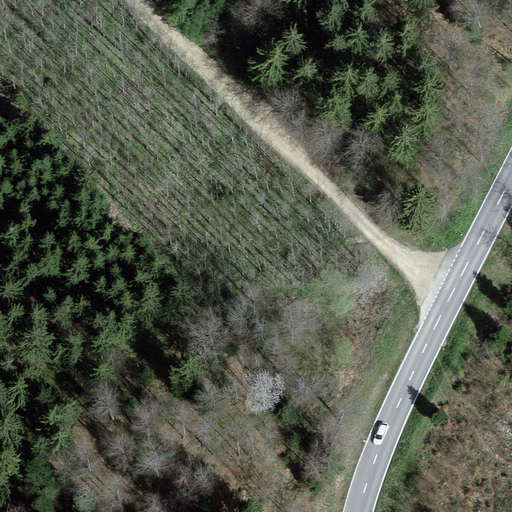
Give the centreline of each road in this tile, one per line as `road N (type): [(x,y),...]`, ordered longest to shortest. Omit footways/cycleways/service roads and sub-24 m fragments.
road 1 (track): [(136,0),(309,171),(454,289)]
road 2 (tertiary): [(357,511),(403,390),(511,174)]
